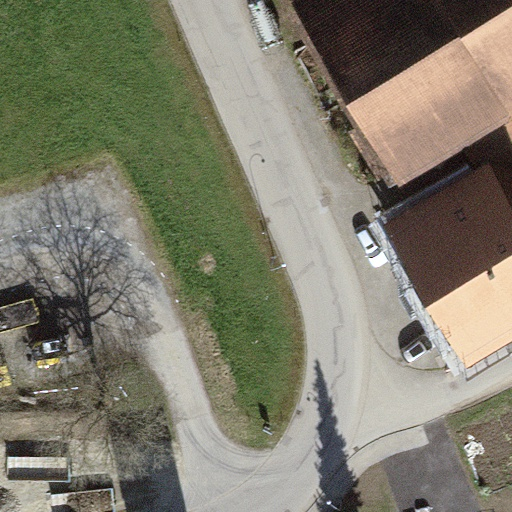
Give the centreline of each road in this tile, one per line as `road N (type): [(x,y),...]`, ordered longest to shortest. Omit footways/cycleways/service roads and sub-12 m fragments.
road 1 (residential): [(335,413),(335,324),(320,272),(206,0)]
road 2 (residential): [(335,413),(388,410),(453,388),(511,354)]
road 3 (residential): [(262,511),(310,469),(335,413)]
